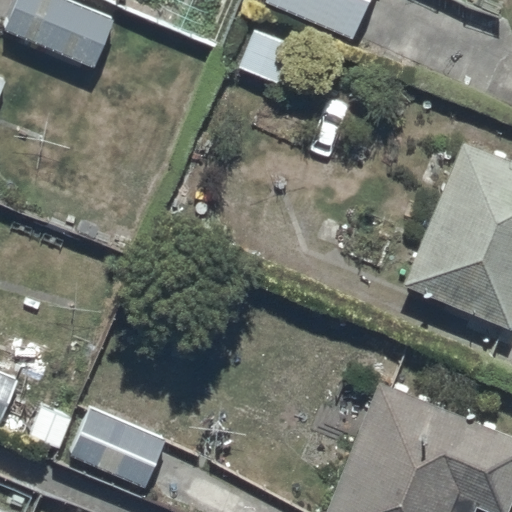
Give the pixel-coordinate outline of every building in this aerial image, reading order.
[(112,11),(85,0),(11,0),(2,21),(93,59),(112,11)] [(364,0),(277,0),(351,31),(364,0)] [(511,151),(463,130),(401,274),(509,320),(511,312),(511,151)] [(0,408),(15,374),(0,367),(0,408)] [(511,426),(375,374),(320,511),(484,511),(485,511),(471,506),(475,496),(505,508),(511,489),(511,426)] [(162,432),(89,399),(67,447),(140,480),(162,432)]
